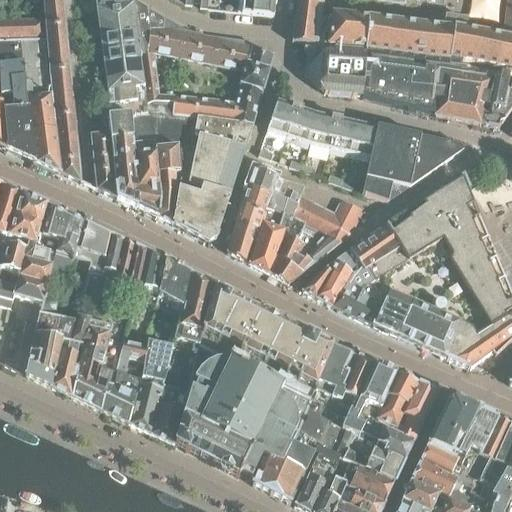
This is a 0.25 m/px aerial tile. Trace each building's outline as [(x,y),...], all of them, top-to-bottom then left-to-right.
[(61,11),(60,0),(41,0),(42,13),(61,11)] [(145,55),(145,30),(146,12),(126,0),(93,0),(107,102),(100,103),(101,109),(102,121),(106,120),(125,119),(125,116),(144,116),(142,100),(139,77),(136,55),(145,55)] [(276,3),(276,0),(243,0),(242,15),(239,14),(238,14),(238,16),(239,16),(274,20),(275,3),(276,3)] [(511,41),(502,39),(465,32),(466,23),(444,19),(442,31),(366,21),(366,23),(363,23),(363,20),(330,18),(328,32),(325,50),(317,48),(320,31),(322,17),(324,2),(326,2),(326,0),(296,0),(291,46),(306,47),(306,49),(302,52),(306,57),(305,73),(303,74),(323,98),(339,99),(352,100),(352,99),(353,99),(354,100),(362,94),(360,101),(361,102),(434,119),(434,120),(480,129),(480,127),(482,130),(497,133),(511,110),(511,87),(439,74),(440,63),(448,64),(511,75),(511,41)] [(511,9),(506,8),(502,39),(511,41),(511,9)] [(42,13),(43,22),(44,28),(63,26),(61,11),(42,13)] [(161,30),(162,21),(146,12),(145,30),(161,30)] [(322,17),(320,31),(328,32),(330,18),(322,17)] [(145,30),(145,55),(145,61),(153,62),(152,54),(163,57),(167,37),(170,38),(172,27),(162,21),(161,30),(145,30)] [(45,42),(44,28),(43,22),(0,23),(0,43),(21,43),(45,42)] [(63,26),(44,28),(45,42),(64,40),(63,26)] [(183,34),(172,27),(170,38),(167,37),(163,57),(179,60),(185,34),(183,34)] [(201,39),(185,34),(179,60),(193,62),(196,63),(201,39)] [(204,40),(201,39),(196,63),(212,68),(218,42),(204,40)] [(64,40),(45,42),(47,57),(66,55),(64,40)] [(45,42),(21,43),(33,165),(39,168),(40,167),(53,173),(58,176),(57,163),(55,147),(54,131),(52,116),(51,102),(50,88),(48,73),(47,57),(45,42)] [(218,42),(212,68),(229,72),(234,44),(218,42)] [(33,165),(21,43),(0,43),(0,96),(1,96),(5,153),(33,165)] [(234,44),(229,72),(240,75),(244,62),(249,64),(252,54),(253,47),(234,44)] [(252,54),(249,64),(245,73),(256,75),(258,71),(269,74),(274,57),(252,54)] [(66,55),(47,57),(48,73),(67,71),(66,55)] [(145,61),(145,55),(136,55),(139,77),(155,77),(153,62),(145,61)] [(241,78),(240,83),(253,86),(252,90),(263,93),(265,84),(269,74),(258,71),(256,75),(245,73),(249,64),(244,62),(240,75),(241,75),(241,78)] [(67,71),(48,73),(50,88),(69,86),(67,71)] [(157,98),(155,77),(139,77),(142,100),(158,101),(157,98)] [(258,110),(263,93),(252,90),(253,86),(240,83),(235,103),(258,110)] [(70,100),(69,86),(50,88),(51,102),(70,100)] [(158,101),(142,100),(144,116),(125,116),(125,119),(127,147),(136,211),(155,220),(155,199),(150,183),(167,182),(166,176),(177,176),(178,176),(180,151),(187,151),(190,120),(167,117),(170,98),(157,98),(158,101)] [(180,99),(170,98),(167,117),(190,120),(193,100),(180,99)] [(70,100),(51,102),(52,116),(72,114),(70,100)] [(217,103),(193,100),(190,120),(215,123),(217,103)] [(234,105),(217,103),(215,123),(232,124),(234,105)] [(235,103),(234,105),(232,124),(253,127),(258,110),(235,103)] [(286,145),(296,110),(292,109),(292,110),(277,105),(265,139),(286,145)] [(301,111),(296,110),(286,145),(309,152),(316,117),(300,112),(301,111)] [(73,129),(72,114),(52,116),(54,131),(73,129)] [(316,117),(309,152),(329,156),(337,121),(332,120),(332,121),(316,117)] [(137,212),(127,147),(125,119),(106,120),(110,149),(111,164),(115,202),(116,202),(116,203),(136,212),(137,212)] [(106,120),(102,121),(104,136),(90,138),(91,152),(110,149),(106,120)] [(178,176),(177,176),(168,226),(208,245),(215,242),(229,199),(239,170),(253,129),(253,127),(232,124),(215,123),(190,120),(187,151),(180,151),(178,176)] [(349,161),(356,126),(340,122),(337,121),(329,156),(349,161)] [(369,165),(376,131),(356,126),(349,161),(369,165)] [(73,129),(54,131),(55,147),(75,145),(73,129)] [(394,202),(439,170),(467,152),(466,151),(376,131),(369,165),(361,198),(387,207),(394,202)] [(75,145),(55,147),(57,163),(76,161),(75,145)] [(111,164),(110,149),(91,152),(93,167),(111,164)] [(258,160),(269,164),(271,158),(260,154),(258,160)] [(76,161),(57,163),(58,176),(79,185),(76,161)] [(115,201),(111,164),(93,167),(95,192),(115,201)] [(291,165),(289,171),(311,179),(314,173),(291,165)] [(272,200),(279,182),(254,173),(248,191),(272,200)] [(168,226),(177,176),(166,176),(167,182),(150,183),(155,199),(155,220),(168,226)] [(329,179),(327,185),(349,193),(352,187),(329,179)] [(511,304),(465,194),(468,193),(462,179),(450,187),(451,189),(386,229),(387,230),(400,253),(388,261),(378,267),(367,273),(374,285),(374,286),(387,296),(412,307),(459,327),(463,329),(479,319),(486,331),(505,320),(511,331),(511,304)] [(268,214),(250,268),(254,270),(270,279),(287,222),(290,223),(299,200),(300,200),(304,191),(303,191),(303,190),(279,182),(272,200),(268,214)] [(248,191),(242,209),(256,216),(258,209),(268,214),(272,200),(248,191)] [(3,192),(0,200),(0,264),(19,199),(3,192)] [(70,273),(74,262),(32,250),(45,210),(19,199),(0,264),(0,310),(14,314),(16,304),(40,309),(42,302),(51,267),(70,273)] [(313,207),(300,200),(299,200),(290,223),(301,229),(313,207)] [(511,204),(495,210),(492,204),(488,206),(493,215),(511,208),(511,204)] [(341,205),(335,218),(330,228),(351,238),(363,214),(341,205)] [(301,229),(303,230),(313,234),(323,212),(313,207),(301,229)] [(256,216),(242,209),(239,216),(235,226),(227,257),(239,263),(250,268),(268,214),(258,209),(256,216)] [(85,229),(45,210),(32,250),(74,262),(85,229)] [(323,212),(313,234),(324,239),(330,228),(335,218),(323,212)] [(303,230),(301,229),(290,223),(287,222),(270,279),(288,288),(340,247),(324,239),(304,261),(298,258),(303,249),(295,245),(303,230)] [(330,228),(324,239),(340,247),(351,238),(330,228)] [(113,242),(85,229),(74,262),(90,267),(79,302),(92,306),(97,292),(113,242)] [(378,267),(388,261),(400,253),(387,230),(386,229),(384,230),(374,237),(362,245),(351,253),(364,269),(367,273),(378,267)] [(113,242),(97,292),(109,295),(124,247),(113,242)] [(124,247),(109,295),(121,299),(136,252),(135,251),(135,252),(124,247)] [(136,252),(121,299),(135,304),(148,259),(144,257),(143,256),(136,252)] [(361,299),(374,286),(374,285),(367,273),(365,275),(362,273),(364,269),(351,253),(334,266),(353,284),(351,289),(348,289),(333,311),(373,331),(377,322),(361,299)] [(163,266),(148,259),(135,304),(154,309),(163,266)] [(163,266),(154,309),(180,315),(188,279),(163,266)] [(332,279),(317,302),(333,311),(348,289),(351,289),(353,284),(334,266),(325,273),(332,279)] [(332,279),(325,273),(303,295),(317,302),(332,279)] [(189,381),(198,349),(212,292),(188,279),(180,315),(176,330),(171,343),(173,344),(171,349),(161,390),(185,397),(189,381)] [(387,296),(374,286),(361,299),(377,322),(373,331),(398,341),(412,307),(387,296)] [(309,402),(314,391),(332,351),(317,344),(318,343),(307,338),(306,338),(297,334),(296,335),(293,333),(294,332),(281,326),(281,327),(262,318),(263,316),(261,315),(261,316),(252,311),(251,312),(247,310),(247,309),(227,300),(224,299),(224,298),(212,292),(198,349),(222,360),(300,397),(309,402)] [(412,307),(398,341),(398,342),(399,341),(420,350),(420,351),(422,351),(422,350),(444,360),(459,327),(412,307)] [(50,391),(65,345),(73,319),(58,316),(40,311),(33,338),(24,379),(50,391)] [(105,417),(125,339),(109,335),(111,326),(74,317),(73,319),(65,345),(81,351),(70,385),(64,398),(105,418),(105,417)] [(494,361),(511,343),(511,331),(505,320),(486,331),(479,319),(463,329),(459,327),(444,360),(444,361),(471,373),(491,357),(494,361)] [(125,337),(125,339),(105,417),(129,429),(138,385),(126,379),(129,362),(142,366),(146,343),(147,341),(125,337)] [(138,385),(129,429),(150,438),(161,390),(171,349),(146,343),(142,366),(139,385),(138,385)] [(81,351),(65,345),(50,391),(64,398),(70,385),(81,351)] [(332,351),(314,391),(313,395),(326,400),(329,392),(334,394),(337,392),(338,390),(342,392),(341,396),(347,381),(340,378),(350,359),(332,351)] [(349,402),(355,405),(372,368),(351,358),(351,359),(350,359),(340,378),(347,381),(341,396),(338,403),(346,407),(349,402)] [(302,417),(309,402),(300,397),(222,360),(212,363),(204,366),(196,372),(189,381),(185,397),(172,449),(173,450),(175,450),(175,451),(185,455),(187,456),(188,455),(208,466),(210,467),(238,482),(241,476),(243,477),(243,476),(250,480),(251,481),(262,460),(279,469),(302,417)] [(340,432),(341,432),(354,438),(356,433),(361,422),(370,426),(392,377),(372,368),(355,405),(349,415),(347,415),(340,432)] [(361,422),(356,433),(378,443),(383,431),(395,437),(404,418),(418,388),(392,377),(370,426),(361,422)] [(436,396),(418,388),(404,418),(422,426),(432,403),(436,396)] [(172,449),(185,397),(161,390),(150,438),(149,439),(172,449)] [(279,469),(267,495),(270,497),(270,498),(290,508),(315,460),(319,463),(319,464),(333,470),(338,460),(330,456),(341,432),(340,432),(347,415),(344,414),(347,407),(346,407),(338,403),(326,400),(313,395),(302,417),(279,469)] [(455,462),(478,413),(477,414),(474,412),(472,411),(471,411),(458,405),(458,404),(457,404),(455,405),(455,406),(449,408),(449,407),(447,407),(446,409),(447,410),(443,419),(441,419),(440,421),(441,422),(428,449),(455,462)] [(479,414),(478,413),(455,462),(458,464),(456,469),(470,475),(495,421),(494,422),(479,415),(479,414)] [(404,418),(395,437),(413,445),(422,426),(404,418)] [(495,421),(470,475),(467,480),(484,489),(474,511),(488,511),(493,501),(489,499),(497,484),(482,477),(487,472),(509,428),(495,421)] [(511,454),(511,429),(509,428),(487,472),(482,477),(497,484),(511,454)] [(383,431),(378,443),(374,451),(403,465),(413,445),(395,437),(383,431)] [(354,438),(341,432),(330,456),(338,460),(348,464),(394,485),(403,465),(374,451),(378,443),(356,433),(354,438)] [(458,464),(455,462),(428,449),(420,466),(440,474),(439,476),(464,486),(467,480),(470,475),(456,469),(458,464)] [(511,454),(497,484),(489,499),(493,501),(488,511),(504,511),(509,501),(511,501),(511,454)] [(319,464),(295,511),(296,511),(314,511),(321,498),(326,501),(333,486),(327,483),(333,470),(319,464)] [(384,505),(394,485),(348,464),(339,484),(344,487),(358,494),(384,505)] [(420,466),(411,487),(448,503),(447,505),(464,511),(474,511),(484,489),(467,480),(464,486),(439,476),(440,474),(420,466)] [(338,500),(344,487),(339,484),(335,482),(333,486),(326,501),(321,498),(314,511),(332,511),(336,505),(341,507),(343,502),(338,500)] [(358,494),(344,487),(338,500),(343,502),(341,507),(336,505),(332,511),(352,511),(350,511),(358,494)] [(411,487),(402,506),(414,511),(464,511),(447,505),(448,503),(411,487)] [(380,511),(384,505),(358,494),(350,511),(352,511),(380,511)]
